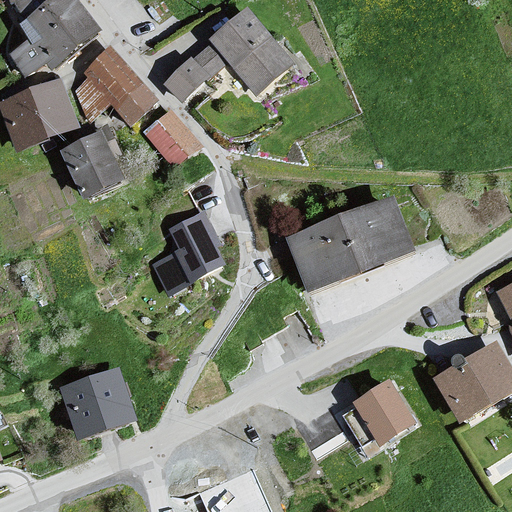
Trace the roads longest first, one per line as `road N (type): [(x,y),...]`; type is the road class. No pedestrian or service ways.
road 1 (residential): [(90,0),(215,148),(250,272),(149,451)]
road 2 (tertiary): [(149,451),(511,226)]
road 3 (tertiary): [(2,511),(149,451)]
